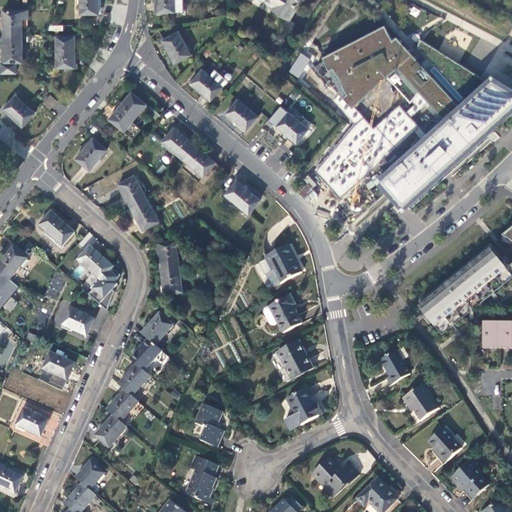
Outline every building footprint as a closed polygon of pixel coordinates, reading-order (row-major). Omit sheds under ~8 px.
[(98,0),(80,0),(81,15),(99,14),(98,0)] [(156,0),(158,13),(176,12),(175,0),(156,0)] [(183,0),(175,0),(176,12),(185,12),(183,0)] [(287,20),(298,0),(262,0),(272,6),(270,9),(287,20)] [(3,11),(4,37),(23,36),(22,10),(3,11)] [(411,192),(415,196),(484,133),(491,129),(506,116),(508,114),(510,112),(511,109),(511,97),(510,96),(507,93),(481,77),(463,66),(458,63),(438,50),(423,41),(419,38),(417,47),(424,55),(417,59),(397,37),(393,40),(385,25),(323,57),(353,108),(387,77),(409,103),(419,91),(447,121),(382,180),(388,186),(392,183),(405,197),(411,192)] [(192,55),(179,32),(163,41),(175,64),(192,55)] [(23,36),(4,37),(5,62),(2,62),(2,73),(17,73),(16,62),(23,62),(23,36)] [(75,37),(57,37),(57,68),(75,68),(75,37)] [(300,53),(288,72),(299,78),(310,59),(300,53)] [(210,77),(202,70),(191,83),(212,101),(223,87),(210,77)] [(228,81),(215,71),(210,77),(223,87),(228,81)] [(511,86),(488,72),(481,77),(507,93),(510,96),(511,97),(511,86)] [(146,105),(132,93),(110,119),(124,131),(146,105)] [(35,114),(16,96),(4,109),(23,127),(35,114)] [(259,117),(239,100),(227,114),(247,131),(259,117)] [(298,143),(314,125),(306,118),(301,123),(289,113),(277,126),(298,143)] [(183,159),(194,145),(174,128),(163,142),(183,159)] [(107,150),(93,138),(76,158),(90,170),(107,150)] [(216,163),(194,145),(183,159),(205,177),(216,163)] [(119,184),(132,207),(147,198),(135,176),(119,184)] [(260,200),(237,181),(226,194),(249,214),(260,200)] [(147,198),(132,207),(144,230),(160,221),(147,198)] [(75,232),(51,212),(40,227),(64,246),(75,232)] [(159,245),(162,270),(180,268),(177,242),(159,245)] [(288,245),(266,256),(274,271),(267,275),(274,288),(302,273),(292,255),(294,254),(288,245)] [(13,247),(0,263),(0,271),(10,280),(28,259),(13,247)] [(113,267),(90,247),(78,260),(98,278),(95,281),(98,284),(89,294),(107,311),(115,292),(113,290),(118,284),(114,281),(120,275),(112,268),(113,267)] [(420,307),(435,326),(507,268),(497,256),(499,254),(496,250),(494,252),(491,249),(420,307)] [(180,268),(162,270),(166,296),(183,294),(180,268)] [(511,276),(511,274),(507,268),(435,326),(442,334),(511,276)] [(0,291),(10,280),(0,271),(0,291)] [(279,323),(284,333),(303,324),(293,306),(295,305),(290,296),(270,306),(279,323)] [(272,324),(275,325),(279,323),(270,306),(266,309),(265,312),(272,324)] [(95,319),(70,308),(62,325),(87,336),(95,319)] [(143,333),(149,339),(157,345),(174,326),(160,313),(143,333)] [(498,346),(511,346),(511,321),(499,322),(498,346)] [(483,346),(498,346),(499,322),(484,322),(483,346)] [(131,359),(137,365),(145,372),(163,351),(157,345),(149,339),(131,359)] [(299,342),(278,353),(292,379),(314,368),(309,358),(308,359),(299,342)] [(403,346),(381,358),(390,374),(387,376),(392,385),(410,373),(402,359),(409,355),(403,346)] [(75,364),(51,352),(44,369),(67,380),(75,364)] [(120,384),(126,390),(133,397),(151,377),(145,372),(137,365),(120,384)] [(439,408),(424,385),(404,397),(409,406),(412,405),(421,420),(439,408)] [(174,389),(170,394),(177,400),(181,394),(174,389)] [(290,431),(301,425),(323,413),(319,404),(316,406),(307,389),(288,399),(296,415),(286,421),(290,431)] [(126,390),(108,410),(114,416),(122,423),(139,402),(133,397),(126,390)] [(224,412),(205,404),(197,424),(206,428),(201,440),(218,448),(225,431),(217,428),(219,422),(220,423),(224,412)] [(49,420),(24,409),(17,426),(41,437),(49,420)] [(122,423),(114,416),(96,437),(110,448),(128,428),(122,423)] [(447,426),(429,441),(441,454),(438,457),(445,465),(463,449),(454,438),(456,436),(447,426)] [(219,466),(195,456),(191,468),(195,470),(187,493),(213,504),(215,500),(210,498),(217,478),(215,477),(219,466)] [(337,467),(329,458),(314,473),(335,497),(349,484),(350,485),(359,476),(350,466),(341,474),(336,469),(337,467)] [(452,479),(459,486),(461,484),(468,491),(475,499),(490,487),(480,475),(482,473),(472,461),(452,479)] [(77,479),(83,484),(94,494),(99,487),(97,484),(106,473),(91,462),(77,479)] [(23,477),(0,466),(0,487),(15,494),(23,477)] [(139,481),(134,475),(130,480),(136,485),(139,481)] [(387,485),(379,478),(357,499),(365,507),(370,502),(379,511),(386,511),(398,500),(386,486),(387,485)] [(67,504),(72,509),(74,511),(82,511),(97,496),(94,494),(83,484),(67,504)] [(461,484),(459,486),(465,493),(468,491),(461,484)] [(302,507),(292,496),(287,501),(285,499),(271,511),(297,511),(302,507)] [(184,511),(171,502),(162,511),(184,511)] [(483,511),(506,511),(501,502),(483,511)]
